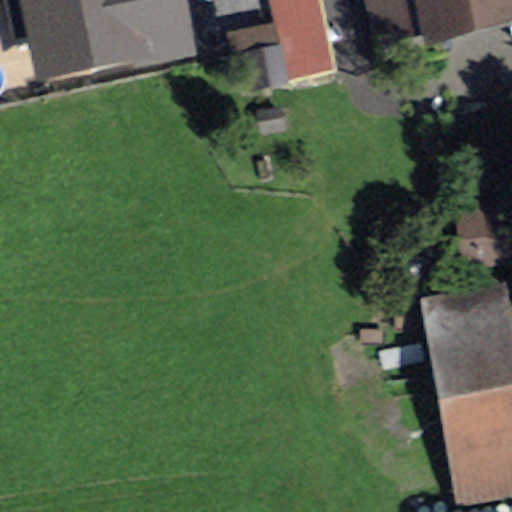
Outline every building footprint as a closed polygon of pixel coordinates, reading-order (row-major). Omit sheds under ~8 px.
[(12,0),(17,23),(42,19),(52,65),(131,48),(129,39),(169,30),(162,0),(12,0)] [(271,0),(291,82),(340,71),(325,0),(271,0)] [(511,0),(398,0),(405,30),(373,39),(380,70),(441,55),(437,28),(508,13),(511,32),(511,0)] [(471,227),(477,263),(511,256),(511,252),(507,221),(471,227)] [(441,364),(451,435),(454,434),(464,493),(511,485),(511,391),(506,354),(441,364)]
